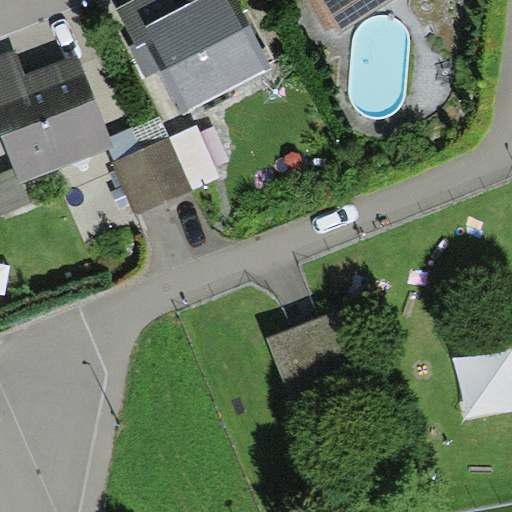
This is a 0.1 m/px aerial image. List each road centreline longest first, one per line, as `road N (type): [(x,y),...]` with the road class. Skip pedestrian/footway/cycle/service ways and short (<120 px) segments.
road 1 (residential): [(509,138),(486,163),(50,335)]
road 2 (unclassified): [(50,335),(73,378),(73,431),(60,489),(45,511)]
